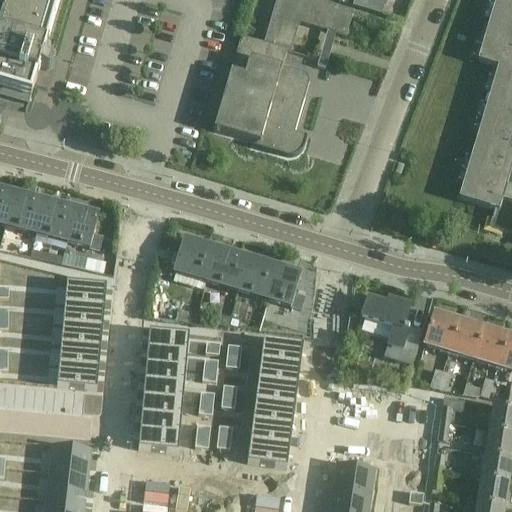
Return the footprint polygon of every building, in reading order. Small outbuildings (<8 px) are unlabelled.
[(53,44),(47,42),(58,0),(0,0),(0,90),(29,99),(38,70),(45,73),(53,44)] [(276,0),(263,46),(286,52),(295,21),(326,30),(325,34),(344,40),(351,13),(324,5),(313,2),(306,0),(276,0)] [(353,0),(351,8),(353,8),(361,10),(363,0),(353,0)] [(363,0),(361,10),(380,16),(384,0),(363,0)] [(511,0),(495,0),(476,64),(497,70),(457,202),(493,212),(498,214),(511,165),(511,0)] [(238,39),(213,132),(256,145),(255,148),(252,148),(252,149),(284,158),(286,159),(287,159),(289,159),(291,159),(292,159),(294,158),(295,158),(296,157),(298,156),(299,155),(300,154),(301,153),(302,152),(303,150),(303,149),(304,148),(306,139),(305,139),(294,135),(303,102),(308,86),(308,85),(308,84),(308,83),(308,82),(308,81),(307,81),(307,80),(307,79),(306,79),(306,78),(305,78),(305,77),(304,77),(304,76),(303,76),(302,76),(281,70),(286,52),(263,46),(238,39)] [(324,71),(326,65),(318,62),(316,69),(324,71)] [(493,212),(488,230),(509,236),(511,236),(511,191),(505,190),(498,214),(493,212)] [(33,202),(3,194),(0,204),(0,210),(8,213),(4,229),(4,227),(14,230),(14,232),(34,237),(38,220),(29,218),(33,202)] [(64,210),(33,202),(29,218),(38,220),(34,237),(35,235),(45,238),(45,240),(65,245),(69,228),(60,226),(64,210)] [(96,218),(64,210),(60,226),(69,228),(65,245),(66,243),(77,245),(76,247),(98,253),(101,241),(91,238),(96,218)] [(172,275),(205,284),(210,268),(206,267),(211,251),(182,242),(172,275)] [(210,268),(205,284),(206,282),(216,286),(216,288),(236,294),(241,277),(235,276),(240,259),(211,251),(206,267),(210,268)] [(46,256),(44,264),(59,267),(61,260),(46,256)] [(61,260),(59,267),(82,273),(85,262),(62,256),(61,260)] [(240,259),(235,276),(241,277),(236,294),(237,291),(247,294),(246,297),(266,303),(271,286),(264,284),(269,268),(240,259)] [(269,268),(264,284),(271,286),(266,303),(267,300),(278,304),(277,306),(299,312),(302,300),(292,297),(298,276),(269,268)] [(65,286),(63,307),(103,311),(105,290),(65,286)] [(159,298),(156,321),(173,323),(176,313),(178,300),(159,298)] [(365,301),(360,321),(364,322),(361,333),(388,341),(386,348),(387,348),(383,360),(410,368),(412,362),(420,335),(407,332),(408,331),(403,330),(409,310),(387,303),(384,307),(365,301)] [(63,307),(62,328),(101,331),(103,311),(63,307)] [(424,349),(448,356),(458,324),(433,317),(424,349)] [(217,321),(215,327),(225,331),(229,321),(222,319),(217,321)] [(448,356),(472,363),(482,331),(458,324),(448,356)] [(62,328),(60,348),(99,352),(101,331),(62,328)] [(472,363),(496,370),(506,338),(482,331),(472,363)] [(148,334),(146,352),(186,356),(187,338),(148,334)] [(511,340),(506,338),(496,370),(511,375),(511,340)] [(262,343),(259,364),(299,369),(302,348),(262,343)] [(205,346),(204,357),(218,359),(219,348),(205,346)] [(60,348),(58,368),(97,372),(99,352),(60,348)] [(227,349),(226,360),(239,361),(240,351),(227,349)] [(146,352),(145,369),(184,372),(186,356),(146,352)] [(226,360),(225,371),(238,372),(239,361),(226,360)] [(205,362),(204,373),(217,374),(219,363),(205,362)] [(259,364),(257,384),(296,389),(299,369),(259,364)] [(58,368),(56,390),(95,394),(97,372),(58,368)] [(145,369),(143,385),(183,389),(184,372),(145,369)] [(204,373),(203,383),(216,385),(217,374),(204,373)] [(436,373),(430,391),(437,393),(443,375),(436,373)] [(443,375),(437,393),(443,395),(448,377),(443,375)] [(485,382),(480,400),(487,402),(492,384),(485,382)] [(257,384),(254,404),(294,410),(296,389),(257,384)] [(143,385),(142,402),(181,405),(183,389),(143,385)] [(222,390),(221,401),(235,402),(236,391),(222,390)] [(201,397),(200,408),(214,409),(215,398),(201,397)] [(426,428),(430,400),(416,398),(413,427),(426,428)] [(221,401),(220,411),(233,413),(235,402),(221,401)] [(442,411),(439,427),(447,428),(449,412),(462,414),(463,405),(443,401),(442,411)] [(142,402),(140,418),(180,422),(181,405),(142,402)] [(254,404),(252,425),(291,430),(294,410),(254,404)] [(200,408),(199,418),(212,420),(214,409),(200,408)] [(511,412),(491,409),(487,434),(511,438),(511,412)] [(140,418),(139,435),(178,438),(180,422),(140,418)] [(252,425),(249,445),(288,450),(291,430),(252,425)] [(439,427),(437,442),(445,443),(447,428),(439,427)] [(196,429),(195,440),(208,442),(209,431),(196,429)] [(218,430),(217,441),(230,443),(231,432),(218,430)] [(511,438),(487,434),(483,458),(511,463),(511,456),(511,438)] [(139,435),(137,452),(177,456),(178,438),(139,435)] [(195,440),(194,451),(207,452),(208,442),(195,440)] [(217,441),(215,452),(229,453),(230,443),(217,441)] [(249,445),(246,466),(286,471),(288,450),(249,445)] [(52,448),(48,477),(87,481),(90,453),(52,448)] [(411,449),(406,475),(418,476),(422,451),(411,449)] [(206,485),(210,461),(199,458),(194,483),(206,485)] [(483,458),(479,482),(507,487),(511,463),(483,458)] [(435,460),(433,476),(441,477),(443,461),(435,460)] [(335,467),(331,496),(370,501),(374,473),(335,467)] [(39,500),(39,473),(21,473),(21,500),(39,500)] [(433,476),(431,491),(439,492),(441,477),(433,476)] [(48,477),(45,504),(84,509),(87,481),(48,477)] [(479,482),(475,506),(503,511),(507,487),(479,482)] [(331,496),(328,511),(367,511),(370,501),(331,496)] [(410,496),(408,506),(422,508),(423,497),(410,496)] [(209,511),(241,511),(242,507),(211,502),(209,511)]
